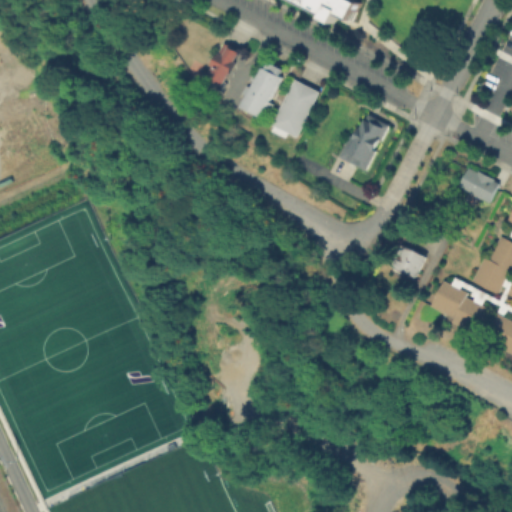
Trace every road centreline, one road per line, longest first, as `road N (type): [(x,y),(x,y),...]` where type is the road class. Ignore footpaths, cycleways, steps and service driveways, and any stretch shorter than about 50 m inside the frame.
road 1 (residential): [(357,233),(269,190),(201,141),(95,0)]
road 2 (residential): [(511,154),(219,0)]
road 3 (residential): [(387,204),(494,0)]
road 4 (residential): [(511,398),(371,330),(347,300)]
